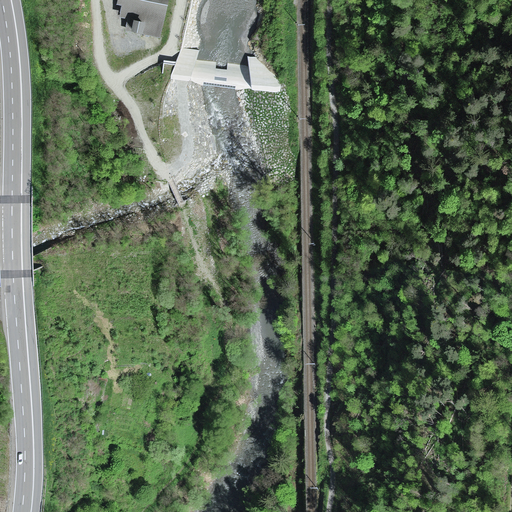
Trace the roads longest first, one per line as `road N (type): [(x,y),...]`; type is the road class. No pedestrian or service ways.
road 1 (primary): [(6,0),(15,69),(26,511)]
road 2 (track): [(327,0),(336,202),(329,511)]
road 3 (track): [(181,0),(167,51),(118,84),(169,177)]
